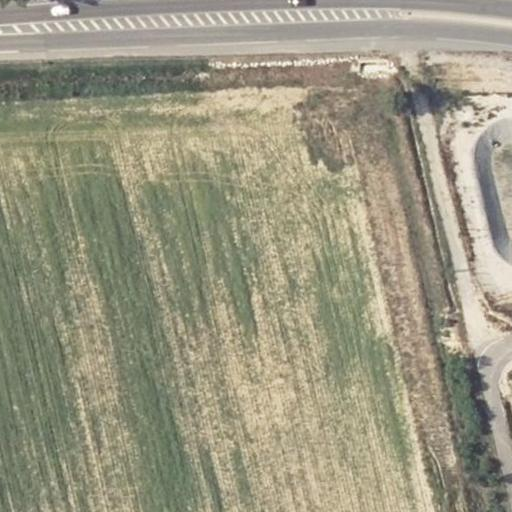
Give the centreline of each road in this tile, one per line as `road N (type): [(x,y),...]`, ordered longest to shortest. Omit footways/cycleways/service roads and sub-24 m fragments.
road 1 (secondary): [(300,14),(0,30)]
road 2 (secondary): [(300,14),(511,38)]
road 3 (secondary): [(511,12),(409,2),(300,14)]
road 4 (unclassified): [(511,346),(495,356),(489,374),(511,467)]
